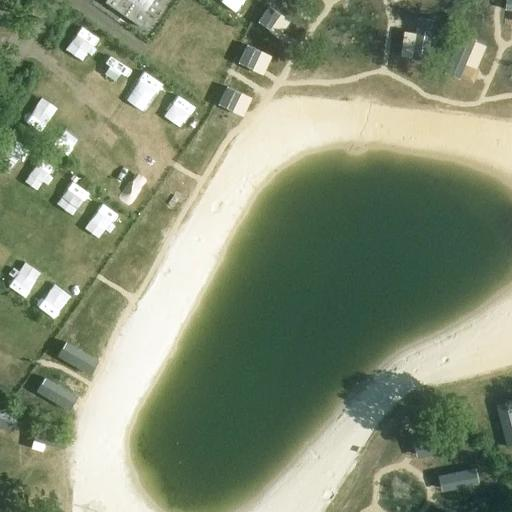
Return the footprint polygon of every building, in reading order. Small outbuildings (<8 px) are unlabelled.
[(161,0),(108,0),(106,4),(141,29),(151,15),(155,19),(165,4),(160,1),(161,0)] [(310,0),(310,17),(341,18),(341,0),(310,0)] [(482,43),(494,12),(480,7),(468,38),(482,43)] [(221,63),(233,26),(212,19),(197,66),(190,63),(179,96),(196,101),(199,90),(212,94),(222,63),(221,63)] [(102,58),(135,78),(148,56),(116,36),(102,58)] [(425,40),(413,59),(423,64),(434,45),(425,40)] [(302,101),(300,67),(276,69),(278,102),(302,101)] [(329,72),(306,72),(306,104),(329,104),(329,72)] [(208,99),(200,121),(230,132),(238,110),(208,99)] [(104,171),(114,156),(105,149),(113,139),(98,128),(79,153),(104,171)] [(175,154),(196,175),(217,155),(197,133),(175,154)] [(137,180),(124,183),(123,177),(107,180),(116,227),(135,223),(133,216),(144,213),(137,180)] [(68,190),(61,218),(72,221),(80,193),(68,190)] [(120,261),(130,262),(134,239),(109,235),(102,273),(117,276),(120,261)] [(85,318),(103,336),(108,330),(114,335),(124,325),(101,302),(85,318)] [(6,378),(11,367),(0,361),(0,388),(8,392),(13,381),(6,378)] [(70,418),(73,404),(46,397),(39,421),(74,430),(77,419),(70,418)] [(400,423),(413,439),(425,429),(412,413),(400,423)] [(55,461),(55,439),(38,439),(38,461),(55,461)] [(453,482),(465,476),(458,460),(446,465),(453,482)] [(476,511),(491,511),(500,504),(485,490),(470,505),(476,511)]
